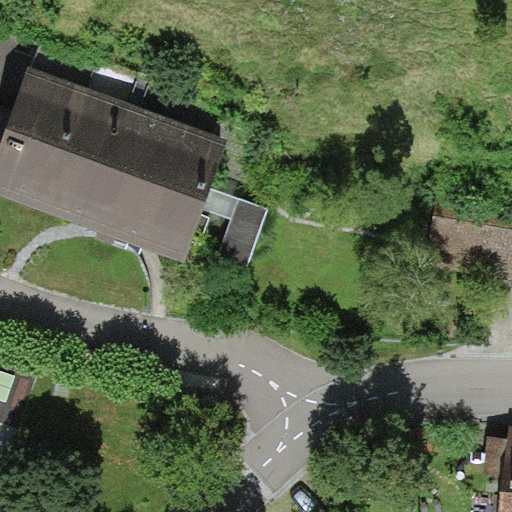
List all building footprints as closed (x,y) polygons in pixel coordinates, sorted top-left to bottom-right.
[(230,146),(29,73),(14,116),(0,153),(0,201),(108,241),(185,269),(230,146)] [(0,110),(0,153),(14,116),(0,110)] [(511,201),(439,189),(424,266),(511,281),(511,201)] [(269,212),(240,202),(216,265),(246,276),(269,212)] [(511,511),(511,429),(502,511),(511,511)]
